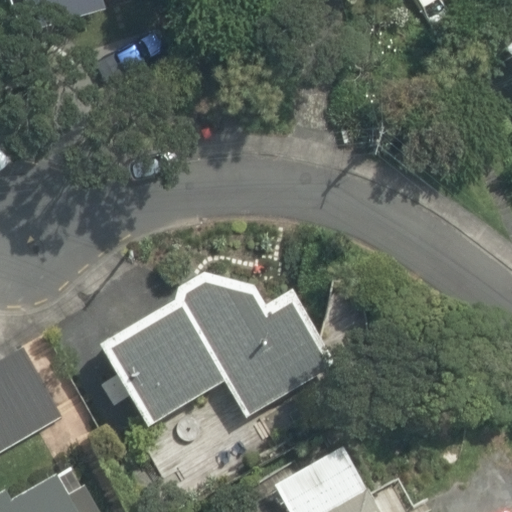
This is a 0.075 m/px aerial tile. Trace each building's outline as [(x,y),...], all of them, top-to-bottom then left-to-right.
[(26,0),(33,30),(119,11),(116,0),(26,0)] [(160,429),(233,390),(247,416),(337,367),(301,300),(276,314),(266,296),(220,290),(115,345),(160,429)] [(36,353),(0,371),(0,452),(69,418),(36,353)] [(387,511),(353,451),(277,494),(287,511),(387,511)] [(91,511),(71,474),(0,511),(91,511)]
